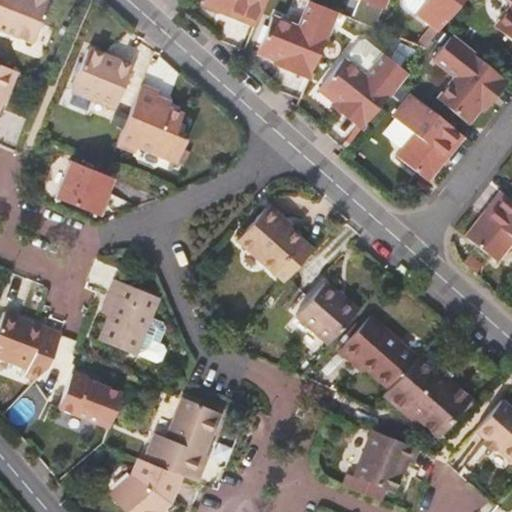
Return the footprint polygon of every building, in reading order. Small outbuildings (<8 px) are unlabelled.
[(0,0),(0,30),(34,44),(51,0),(0,0)] [(202,0),(201,5),(256,26),(266,0),(202,0)] [(426,0),(406,0),(407,6),(416,13),(426,0)] [(426,0),(416,13),(439,32),(441,30),(465,0),(426,0)] [(511,0),(505,0),(511,5),(511,9),(497,28),(511,40),(511,0)] [(277,61),(312,75),(337,13),(310,2),(299,29),(272,18),(258,53),(277,61)] [(504,78),(451,37),(432,61),(456,79),(439,101),(468,124),(480,109),(504,78)] [(348,55),(348,62),(366,75),(383,54),(364,40),(358,41),(348,55)] [(133,67),(88,48),(71,91),(116,110),(133,67)] [(335,102),(365,126),(398,85),(407,73),(383,54),(366,75),(348,62),(345,59),(320,90),(335,102)] [(312,75),(277,61),(274,67),(310,81),(312,75)] [(0,106),(15,70),(0,64),(0,106)] [(504,78),(480,109),(484,113),(508,82),(504,78)] [(142,85),(118,145),(136,153),(139,147),(177,163),(187,138),(177,134),(184,115),(168,109),(155,103),(157,96),(159,92),(142,85)] [(464,138),(410,94),(392,117),(414,135),(396,157),(428,182),(464,138)] [(171,102),(157,96),(155,103),(168,109),(171,102)] [(365,126),(335,102),(331,106),(362,131),(365,126)] [(116,177),(73,160),(59,197),(101,214),(116,177)] [(511,200),(503,193),(466,240),(498,264),(511,245),(511,200)] [(265,209),(238,240),(275,273),(284,282),(298,266),(289,258),(303,242),(265,209)] [(303,242),(289,258),(298,266),(312,250),(303,242)] [(99,340),(136,355),(159,298),(115,280),(108,296),(116,299),(109,316),(99,340)] [(296,316),(329,345),(358,312),(325,283),(296,316)] [(116,299),(108,296),(101,312),(109,316),(116,299)] [(34,362),(48,368),(61,336),(5,313),(0,323),(0,358),(30,371),(34,362)] [(357,363),(389,391),(417,358),(370,316),(339,353),(354,366),(357,363)] [(389,391),(383,398),(401,413),(407,407),(422,420),(420,423),(437,438),(471,399),(455,385),(452,388),(435,373),(417,358),(389,391)] [(438,370),(435,373),(452,388),(455,385),(438,370)] [(60,408),(109,429),(124,393),(75,372),(60,408)] [(142,450),(139,459),(181,476),(198,483),(210,455),(204,453),(221,413),(183,398),(166,438),(155,433),(147,452),(142,450)] [(511,408),(502,401),(476,431),(511,463),(511,408)] [(407,407),(401,413),(416,426),(420,423),(422,420),(407,407)] [(420,450),(372,430),(353,477),(349,475),(343,489),(368,499),(373,486),(386,491),(393,494),(406,463),(413,466),(420,450)] [(181,476),(139,459),(130,478),(112,496),(124,511),(161,511),(168,506),(181,476)] [(373,486),(368,499),(381,504),(386,491),(373,486)]
